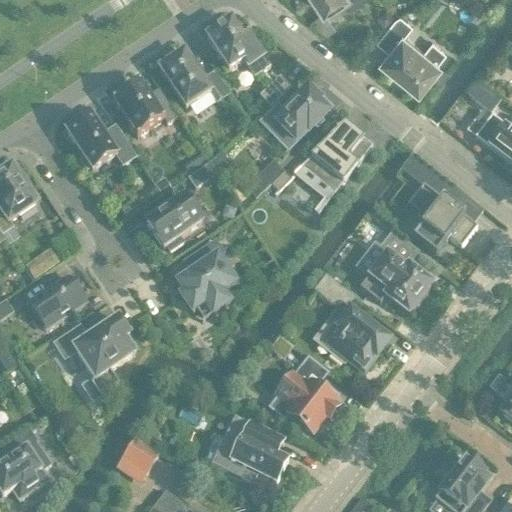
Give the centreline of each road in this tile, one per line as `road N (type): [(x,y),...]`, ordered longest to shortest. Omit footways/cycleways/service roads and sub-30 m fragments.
road 1 (unclassified): [(243,0),(511,217)]
road 2 (residential): [(27,126),(215,0)]
road 3 (residential): [(27,126),(120,267)]
road 4 (residential): [(412,396),(511,268)]
road 5 (tertiary): [(0,84),(127,0)]
road 6 (residential): [(322,511),(412,396)]
road 7 (residential): [(412,396),(511,473)]
